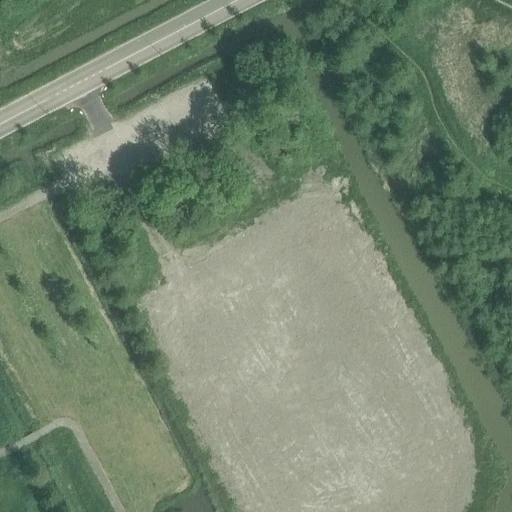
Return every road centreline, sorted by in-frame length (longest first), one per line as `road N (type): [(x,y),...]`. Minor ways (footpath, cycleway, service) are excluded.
road 1 (unclassified): [(0,126),(244,0)]
road 2 (track): [(196,332),(140,204)]
